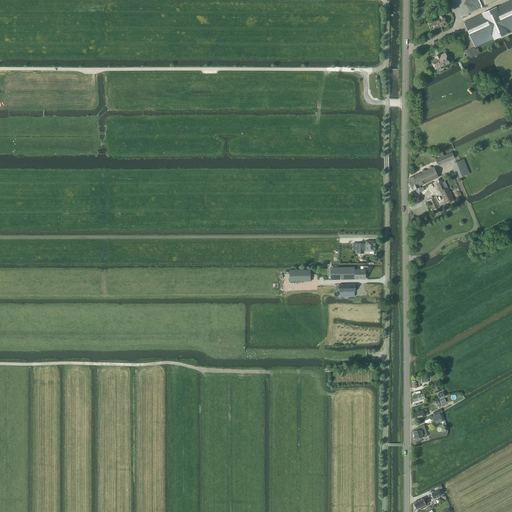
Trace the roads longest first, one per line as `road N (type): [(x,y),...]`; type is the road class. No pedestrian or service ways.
road 1 (secondary): [(406,511),(405,0)]
road 2 (track): [(387,236),(0,238)]
road 3 (unclassified): [(385,367),(385,0)]
road 4 (track): [(405,258),(475,227),(450,166),(439,171)]
